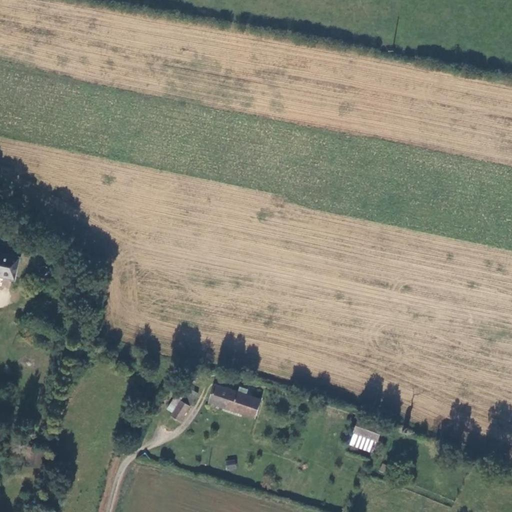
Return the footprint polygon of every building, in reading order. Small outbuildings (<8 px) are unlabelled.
[(19,258),(0,253),(0,275),(14,279),(19,258)] [(178,388),(193,397),(198,390),(182,381),(178,388)] [(206,402),(255,417),(261,398),(212,383),(206,402)] [(177,422),(193,397),(178,388),(162,412),(177,422)] [(371,450),(380,425),(357,416),(348,442),(371,450)] [(33,449),(32,464),(44,465),(46,451),(33,449)] [(227,469),(236,469),(236,461),(227,461),(227,469)]
